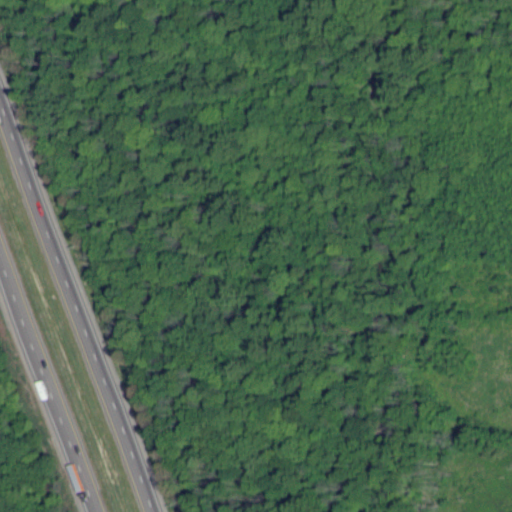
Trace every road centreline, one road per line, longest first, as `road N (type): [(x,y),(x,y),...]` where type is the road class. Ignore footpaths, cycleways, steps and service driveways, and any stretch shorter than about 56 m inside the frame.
road 1 (motorway): [(156,511),(0,97)]
road 2 (motorway): [(0,257),(96,511)]
